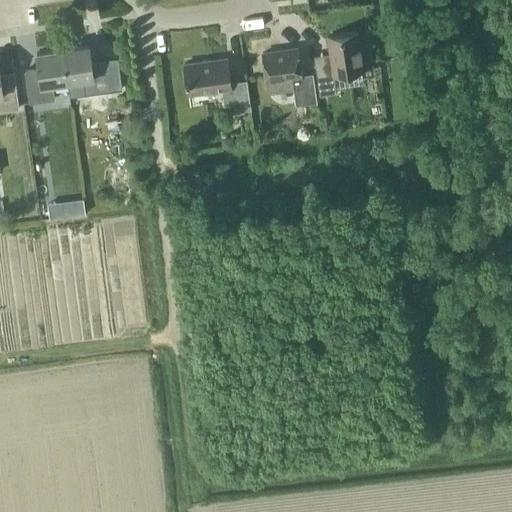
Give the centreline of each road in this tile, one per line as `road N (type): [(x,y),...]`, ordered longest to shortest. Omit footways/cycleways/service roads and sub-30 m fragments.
road 1 (track): [(146,16),(174,336)]
road 2 (residential): [(254,11),(161,23),(128,0)]
